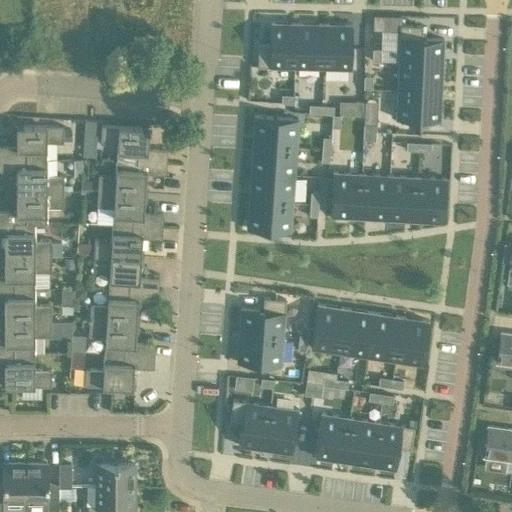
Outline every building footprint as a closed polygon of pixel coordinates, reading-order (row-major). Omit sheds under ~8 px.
[(93,0),(91,41),(114,42),(116,2),(155,4),(155,0),(93,0)] [(258,43),(257,65),(297,66),(298,22),(270,21),(270,43),(258,43)] [(298,22),(297,66),(324,67),(325,23),(298,22)] [(325,23),(324,67),(351,67),(352,23),(325,23)] [(400,36),(398,63),(442,65),(444,38),(422,37),(422,25),(400,24),(400,36)] [(373,48),(372,60),(380,60),(381,48),(373,48)] [(398,63),(397,90),(441,92),(442,65),(398,63)] [(364,75),(363,87),(371,87),(372,75),(364,75)] [(397,90),(396,118),(440,120),(441,92),(397,90)] [(282,93),(281,101),(293,102),(294,94),(282,93)] [(371,112),(372,99),(343,98),(343,111),(371,112)] [(309,103),(309,111),(321,112),(321,104),(309,103)] [(321,104),(321,112),(333,113),(333,105),(321,104)] [(254,114),(252,143),(296,146),(298,117),(254,114)] [(332,114),(331,126),(339,126),(340,114),(332,114)] [(364,122),(363,138),(375,139),(376,123),(364,122)] [(0,146),(0,158),(47,159),(47,143),(64,143),(64,126),(48,125),(17,125),(17,147),(0,146)] [(118,143),(117,159),(168,163),(168,150),(148,149),(150,128),(119,126),(102,125),(101,142),(118,143)] [(323,136),(322,148),(330,148),(331,136),(323,136)] [(406,140),(406,148),(418,149),(418,141),(406,140)] [(418,141),(418,149),(430,150),(430,142),(418,141)] [(252,143),(250,171),(294,174),(296,146),(252,143)] [(322,148),(321,160),(329,160),(330,148),(322,148)] [(0,170),(17,171),(17,191),(64,191),(64,175),(47,175),(47,159),(0,158),(0,170)] [(116,175),(99,175),(98,191),(145,193),(147,173),(167,175),(168,163),(117,159),(116,175)] [(333,170),(330,214),(359,216),(361,172),(333,170)] [(250,171),(248,199),(292,202),(294,174),(250,171)] [(361,172),(359,216),(387,217),(389,173),(361,172)] [(389,173),(387,217),(415,219),(417,175),(389,173)] [(417,175),(415,219),(443,220),(445,176),(417,175)] [(311,190),(310,202),(318,203),(319,191),(311,190)] [(17,211),(4,211),(0,210),(0,223),(35,224),(35,221),(45,221),(45,215),(47,215),(47,204),(64,204),(64,191),(17,191),(17,211)] [(114,208),(113,224),(163,227),(164,215),(144,213),(145,193),(98,191),(97,207),(114,208)] [(248,199),(246,227),(290,230),(292,202),(248,199)] [(310,202),(309,214),(317,215),(318,203),(310,202)] [(0,235),(4,235),(4,256),(52,256),(52,240),(35,240),(35,224),(0,223),(0,235)] [(95,239),(94,255),(141,258),(142,238),(162,239),(163,227),(113,224),(112,240),(95,239)] [(510,261),(511,250),(511,242),(505,241),(502,260),(510,261)] [(110,272),(108,289),(159,292),(160,279),(140,278),(141,258),(94,255),(93,271),(110,272)] [(52,272),(52,256),(4,256),(4,276),(0,275),(0,287),(35,288),(35,272),(52,272)] [(0,300),(4,300),(4,321),(52,321),(52,305),(35,305),(35,288),(0,287),(0,300)] [(137,323),(138,303),(158,304),(159,292),(108,289),(108,305),(91,304),(90,320),(137,323)] [(240,309),(238,335),(282,338),(285,298),(263,296),(262,310),(240,309)] [(317,302),(310,346),(338,350),(345,306),(317,302)] [(345,306),(338,350),(366,354),(373,311),(345,306)] [(373,311),(366,354),(394,358),(400,315),(373,311)] [(400,315),(394,358),(422,362),(428,319),(400,315)] [(105,337),(104,353),(155,356),(156,344),(136,343),(137,323),(90,320),(89,336),(105,337)] [(0,340),(0,352),(35,353),(35,337),(52,337),(52,321),(4,321),(4,341),(0,340)] [(300,325),(298,337),(306,338),(308,326),(300,325)] [(511,364),(511,332),(500,331),(496,363),(511,364)] [(238,335),(236,361),(280,364),(282,338),(238,335)] [(84,363),(85,336),(73,336),(73,363),(84,363)] [(298,337),(297,349),(305,350),(306,338),(298,337)] [(0,364),(4,365),(4,386),(35,386),(52,386),(52,369),(35,369),(35,353),(0,352),(0,364)] [(86,368),(85,385),(132,388),(134,367),(154,369),(155,356),(104,353),(103,369),(86,368)] [(324,376),(322,384),(334,386),(335,378),(324,376)] [(379,376),(378,384),(390,386),(391,378),(379,376)] [(259,377),(258,385),(270,386),(271,378),(259,377)] [(335,378),(334,386),(346,387),(347,379),(335,378)] [(391,378),(390,386),(402,388),(403,380),(391,378)] [(306,382),(304,394),(312,395),(314,383),(306,382)] [(314,383),(312,395),(320,396),(322,384),(314,383)] [(369,390),(368,398),(380,400),(381,392),(369,390)] [(381,392),(380,400),(392,401),(393,394),(381,392)] [(233,398),(229,422),(241,424),(238,444),(266,448),(272,404),(233,398)] [(272,404),(266,448),(292,451),(298,408),(272,404)] [(321,411),(315,455),(342,459),(348,416),(321,411)] [(348,416),(342,459),(368,463),(375,420),(348,416)] [(375,420),(368,463),(396,467),(399,447),(410,449),(414,425),(375,420)] [(483,456),(511,460),(511,429),(487,426),(483,456)] [(3,511),(4,510),(25,510),(25,463),(2,463),(2,485),(0,484),(0,511),(3,511)] [(59,510),(59,488),(59,486),(47,486),(47,463),(25,463),(25,510),(24,511),(46,511),(47,509),(59,510)] [(71,487),(71,463),(59,463),(59,486),(59,488),(71,487)] [(96,463),(95,486),(135,487),(136,464),(96,463)] [(95,507),(88,507),(88,511),(115,511),(118,508),(135,509),(135,487),(95,486),(95,507)]
